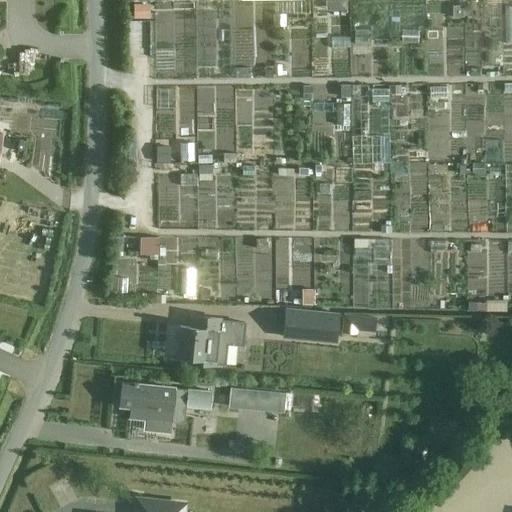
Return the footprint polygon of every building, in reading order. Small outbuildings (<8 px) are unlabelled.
[(133,17),(149,17),(149,3),(133,2),(133,17)] [(423,4),(422,15),(440,16),(440,4),(423,4)] [(464,6),(453,6),(453,17),(464,17),(464,6)] [(397,29),(395,44),(412,45),(413,30),(397,29)] [(350,85),(341,85),(341,93),(341,98),(350,98),(350,85)] [(360,85),(351,85),(351,91),(351,94),(360,94),(360,85)] [(311,86),(303,87),(303,100),(311,100),(311,86)] [(166,147),(156,147),(155,161),(166,162),(166,147)] [(234,153),(222,153),(222,163),(234,162),(234,153)] [(210,154),(197,154),(197,163),(210,163),(210,154)] [(486,162),(474,162),(474,173),(486,172),(486,162)] [(212,164),(197,164),(198,174),(212,174),(212,164)] [(158,238),(140,238),(140,254),(158,254),(158,238)] [(266,238),(256,238),(256,248),(266,248),(266,238)] [(200,290),(200,300),(208,300),(208,290),(200,290)] [(302,290),(301,306),(312,306),(313,290),(302,290)] [(470,301),(469,310),(487,311),(488,302),(479,302),(471,301),(470,301)] [(339,312),(285,307),(282,337),(336,343),(339,312)] [(343,313),(342,331),(356,332),(357,328),(374,330),(376,316),(343,313)] [(176,331),(175,339),(178,342),(177,356),(188,357),(187,362),(215,364),(216,362),(225,363),(227,343),(242,345),(245,322),(220,320),(220,318),(192,316),(191,327),(180,326),(179,329),(176,331)] [(130,406),(129,417),(144,419),(143,429),(170,432),(171,421),(183,422),(185,406),(210,409),(212,391),(174,387),(121,382),(119,405),(130,406)] [(247,408),(249,388),(229,386),(228,406),(247,408)] [(190,439),(188,458),(213,460),(234,463),(236,444),(215,441),(190,439)] [(415,447),(413,459),(426,461),(427,448),(415,447)] [(377,454),(374,480),(393,482),(396,456),(377,454)] [(58,476),(47,481),(57,502),(68,497),(58,476)] [(383,492),(359,487),(355,507),(380,511),(383,492)] [(183,511),(184,503),(137,498),(135,511),(183,511)]
